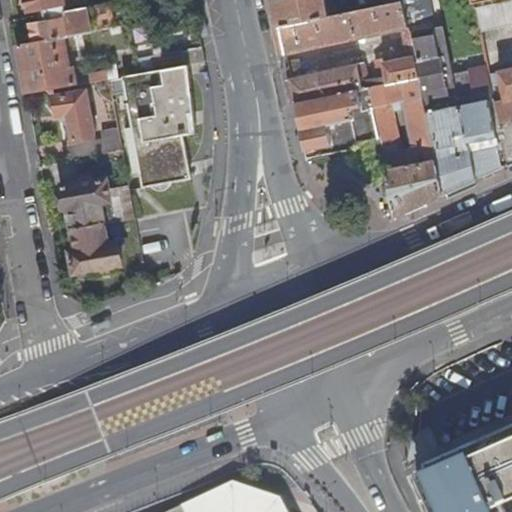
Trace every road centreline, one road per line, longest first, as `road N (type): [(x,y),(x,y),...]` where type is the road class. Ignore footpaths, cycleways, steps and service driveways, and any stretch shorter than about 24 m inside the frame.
road 1 (primary): [(0,488),(511,275)]
road 2 (primary): [(511,222),(0,430)]
road 3 (primary): [(45,511),(278,421)]
road 4 (residential): [(56,366),(19,236),(0,126)]
road 5 (secondary): [(243,72),(239,207),(224,303)]
road 6 (primary): [(511,199),(311,272)]
road 7 (secondary): [(311,272),(271,124),(243,72)]
road 8 (primary): [(224,303),(56,366)]
road 9 (primary): [(358,379),(511,305)]
road 10 (secondary): [(402,511),(366,432),(358,379)]
road 11 (secondary): [(224,303),(278,421)]
road 12 (secondary): [(278,421),(357,511)]
